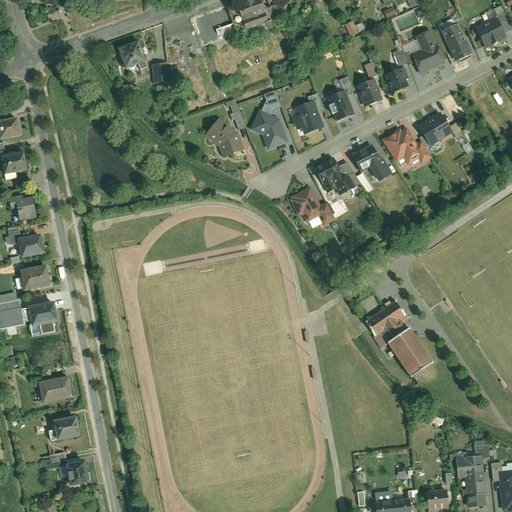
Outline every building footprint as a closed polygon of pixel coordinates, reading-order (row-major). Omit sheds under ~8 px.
[(233,0),(222,0),(189,12),(193,23),(162,34),(172,63),(194,55),(209,96),(272,73),(268,62),(292,54),(276,11),(264,16),(257,0),(234,0),(233,0)] [(413,0),(405,0),(409,8),(415,5),(413,0)] [(498,19),(504,34),(511,29),(506,16),(498,19)] [(474,30),(483,51),(507,40),(504,34),(498,19),(474,30)] [(438,24),(440,28),(452,24),(450,20),(438,24)] [(457,27),(461,35),(466,33),(460,20),(453,23),(455,28),(457,27)] [(348,37),(357,32),(352,21),(343,25),(348,37)] [(441,34),(454,64),(470,57),(461,35),(457,27),(455,28),(441,34)] [(420,75),(444,65),(431,33),(416,39),(421,52),(412,56),(416,64),(420,75)] [(137,36),(115,44),(123,65),(145,57),(137,36)] [(395,66),(405,63),(402,53),(416,50),(414,41),(399,45),(402,54),(392,56),(395,66)] [(409,67),(416,64),(412,56),(411,52),(404,55),(409,67)] [(166,63),(156,63),(157,82),(167,81),(166,63)] [(364,68),(368,80),(378,77),(374,64),(364,68)] [(392,95),(408,89),(401,71),(385,78),(392,95)] [(340,82),(344,93),(346,98),(353,95),(348,79),(340,82)] [(364,109),(381,102),(373,81),(356,88),(364,109)] [(266,103),(261,113),(271,118),(274,112),(280,110),(274,93),(264,97),(266,103)] [(344,93),(327,100),(336,124),(354,117),(346,98),(344,93)] [(308,99),(310,105),(312,104),(316,115),(322,113),(316,96),(308,99)] [(226,103),(230,113),(236,111),(233,100),(226,103)] [(310,105),(295,111),(298,119),(292,121),(297,132),(302,130),(305,137),(322,130),(316,115),(312,104),(310,105)] [(259,112),(250,132),(262,137),(267,152),(288,145),(279,122),(271,118),(261,113),(259,112)] [(238,132),(244,130),(238,113),(229,116),(231,123),(234,121),(238,132)] [(440,115),(418,129),(430,149),(452,135),(448,129),(440,115)] [(15,116),(0,118),(0,134),(18,131),(15,116)] [(222,159),(244,153),(239,136),(218,121),(205,139),(219,149),(222,159)] [(456,124),(448,129),(452,135),(456,141),(463,137),(456,124)] [(403,130),(383,143),(397,165),(403,161),(408,169),(414,165),(411,161),(417,157),(422,166),(431,161),(421,144),(417,146),(408,131),(405,133),(403,130)] [(373,145),(351,157),(361,174),(368,170),(377,185),(392,177),(373,145)] [(20,149),(0,152),(0,157),(3,177),(13,176),(14,176),(13,167),(23,165),(20,149)] [(333,162),(314,171),(326,197),(335,193),(338,198),(353,191),(353,190),(347,179),(343,181),(336,169),(333,162)] [(347,164),(336,169),(343,181),(347,179),(353,190),(360,186),(347,164)] [(26,173),(14,176),(13,176),(15,188),(23,186),(28,185),(26,173)] [(20,195),(25,194),(23,186),(15,188),(6,189),(7,194),(19,192),(20,195)] [(320,207),(310,188),(289,199),(299,218),(302,217),(307,225),(318,219),(323,228),(335,221),(326,204),(320,207)] [(33,215),(29,193),(25,194),(20,195),(19,192),(7,194),(5,194),(6,199),(13,198),(17,218),(33,215)] [(16,235),(18,235),(16,225),(3,228),(6,242),(17,240),(16,235)] [(18,235),(16,235),(17,240),(20,254),(41,250),(38,231),(18,235)] [(43,262),(18,267),(22,285),(46,281),(43,262)] [(394,295),(362,317),(372,332),(381,326),(389,338),(385,340),(409,376),(432,359),(408,323),(404,325),(398,316),(405,311),(394,295)] [(0,310),(19,306),(18,298),(0,301),(0,310)] [(50,299),(19,306),(22,317),(29,315),(31,324),(54,318),(50,299)] [(0,321),(22,317),(19,306),(0,310),(0,321)] [(0,347),(0,356),(11,355),(9,346),(0,347)] [(64,374),(38,380),(42,400),(69,394),(64,374)] [(73,415),(52,419),(54,427),(46,429),(49,439),(77,433),(73,415)] [(49,461),(65,459),(63,451),(48,454),(49,461)] [(463,474),(466,502),(484,500),(479,451),(450,454),(452,475),(463,474)] [(83,458),(65,461),(66,465),(69,480),(86,477),(83,458)] [(65,461),(65,459),(49,461),(44,462),(45,469),(66,465),(65,461)] [(511,476),(495,478),(498,499),(511,497),(511,476)] [(446,485),(423,487),(425,509),(448,507),(446,485)] [(409,495),(374,498),(375,509),(375,511),(410,511),(410,506),(409,495)]
